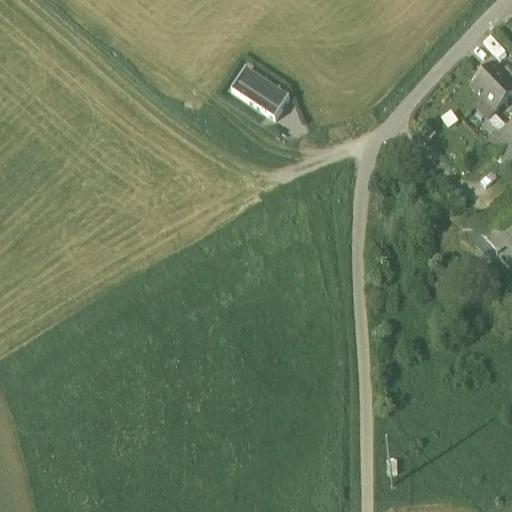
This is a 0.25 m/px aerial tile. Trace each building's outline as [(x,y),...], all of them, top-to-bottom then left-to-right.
[(511,79),(508,75),(500,84),(511,96),(511,79)] [(511,96),(500,84),(494,78),(474,97),(484,108),(476,117),(487,129),(511,105),(511,96)] [(289,108),(246,80),(232,102),(275,129),(289,108)] [(511,133),(486,158),(510,183),(511,180),(511,133)] [(511,210),(511,209),(477,243),(503,269),(509,276),(511,273),(511,210)] [(503,269),(477,243),(470,249),(496,276),(503,269)] [(396,483),(396,471),(387,471),(387,483),(396,483)]
